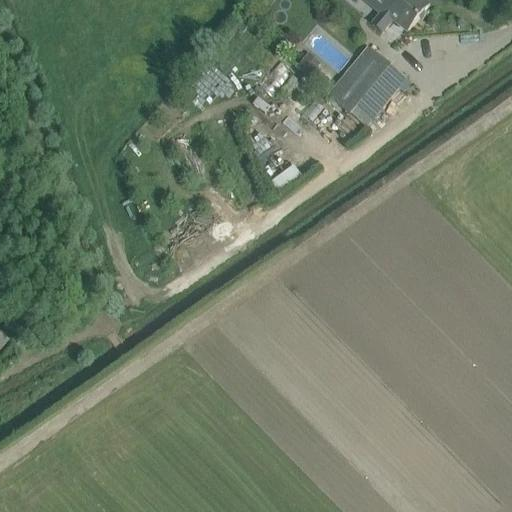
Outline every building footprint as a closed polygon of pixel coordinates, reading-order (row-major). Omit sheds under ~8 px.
[(375,0),(369,7),(382,13),(372,22),(382,34),(393,22),(408,34),(430,7),(419,0),(375,0)] [(369,49),(328,99),(366,129),(401,87),(408,92),(413,85),(406,80),(369,49)] [(310,80),(322,65),(308,54),(296,69),(310,80)] [(310,101),(315,97),(301,84),(297,89),(310,101)] [(278,196),(302,179),(294,168),(271,186),(278,196)]
